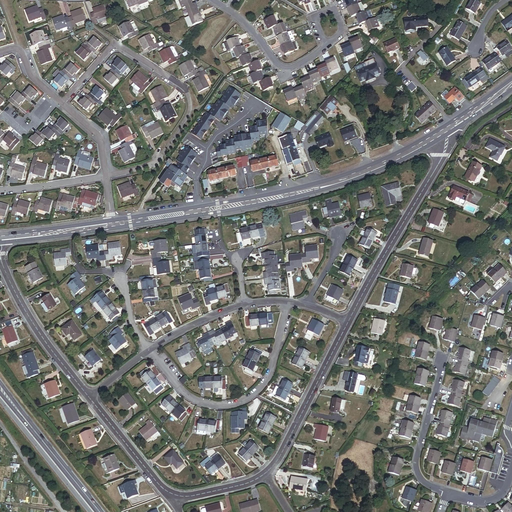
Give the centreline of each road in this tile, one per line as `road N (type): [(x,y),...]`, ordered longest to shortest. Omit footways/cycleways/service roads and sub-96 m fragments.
road 1 (residential): [(61,102),(110,48),(122,46),(189,98),(190,113),(155,162),(105,176)]
road 2 (tertiary): [(446,130),(320,188),(199,210)]
road 3 (residential): [(149,349),(186,396),(238,403),(267,379),(286,301)]
road 4 (residential): [(347,321),(443,155),(446,130)]
road 5 (residential): [(266,474),(347,321)]
road 6 (residential): [(0,256),(41,337),(89,397)]
road 7 (residential): [(440,357),(415,457),(421,478),(448,492)]
road 8 (secondary): [(96,511),(0,390)]
road 9 (residential): [(212,0),(239,17),(276,64),(290,69),(325,45)]
road 10 (residential): [(89,397),(154,484),(173,497)]
road 11 (residential): [(250,109),(207,149),(196,181),(199,210)]
